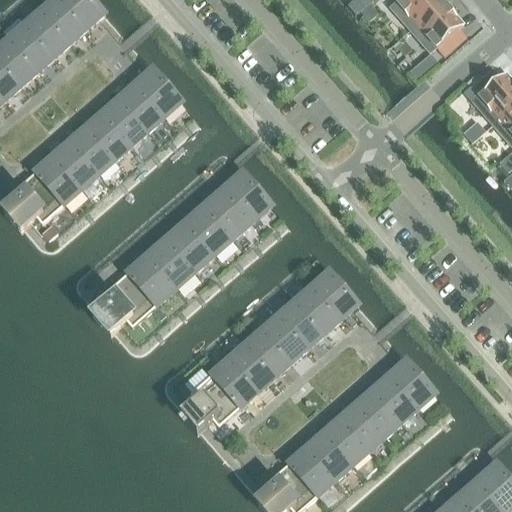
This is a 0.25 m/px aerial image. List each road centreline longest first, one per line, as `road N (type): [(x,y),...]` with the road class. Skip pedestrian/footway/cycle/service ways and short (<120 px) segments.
road 1 (residential): [(328,197),(511,403)]
road 2 (residential): [(155,0),(328,197)]
road 3 (residential): [(511,300),(379,150)]
road 4 (residential): [(379,150),(249,0)]
road 5 (residential): [(379,150),(507,35)]
